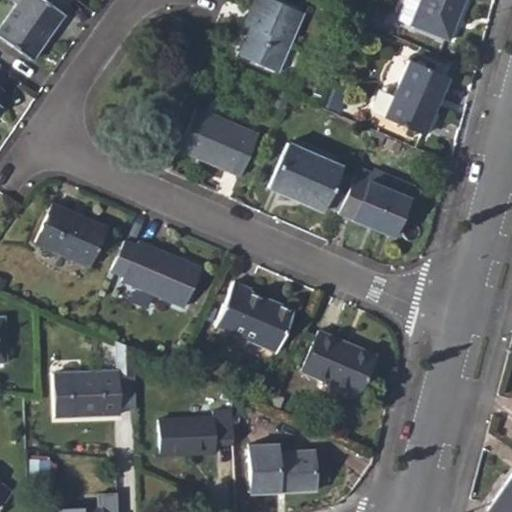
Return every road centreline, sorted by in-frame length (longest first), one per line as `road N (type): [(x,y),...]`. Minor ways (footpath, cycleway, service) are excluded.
road 1 (residential): [(40,143),(458,321)]
road 2 (tertiary): [(458,321),(511,115)]
road 3 (tertiary): [(407,511),(458,321)]
road 4 (residential): [(134,0),(40,143)]
